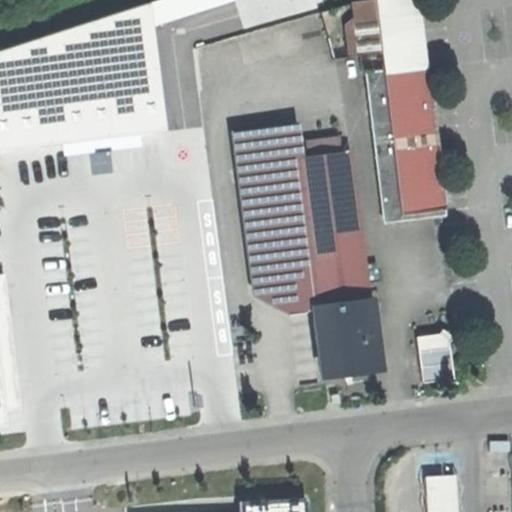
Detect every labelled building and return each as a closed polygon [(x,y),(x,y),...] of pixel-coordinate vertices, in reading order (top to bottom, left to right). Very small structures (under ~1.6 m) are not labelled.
[(0,146),(163,126),(149,0),(122,0),(0,40),(0,146)] [(422,67),(414,0),(372,0),(380,73),(364,75),(381,217),(442,210),(425,67),(422,67)] [(311,307),(361,302),(344,153),(299,158),(295,125),(233,132),(252,289),(287,310),(311,307)] [(311,307),(318,378),(374,372),(367,301),(361,302),(311,307)] [(453,333),(443,326),(440,330),(417,333),(422,375),(453,372),(449,338),(453,333)] [(425,477),(426,511),(450,511),(449,475),(425,477)] [(257,494),(258,511),(314,511),(313,490),(257,494)]
